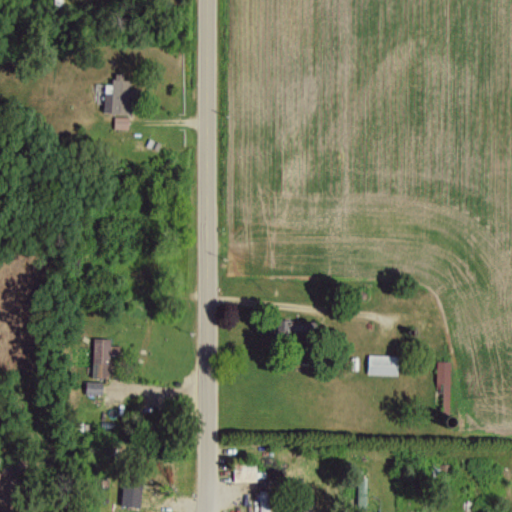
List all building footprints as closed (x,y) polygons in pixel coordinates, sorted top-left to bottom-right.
[(101,113),(125,113),(127,73),(111,73),(110,85),(102,85),(101,113)] [(127,116),(112,116),(112,128),(127,129),(127,116)] [(116,354),(117,345),(107,345),(107,338),(90,338),(89,377),(106,377),(106,353),(116,354)] [(364,373),(394,374),(395,356),(365,355),(364,373)] [(439,412),(447,412),(448,361),(435,360),(434,385),(440,385),(439,412)] [(100,394),(100,381),(83,380),(82,393),(100,394)] [(255,481),(254,460),(231,461),(232,482),(255,481)] [(139,477),(119,476),(118,506),(138,507),(139,477)] [(364,511),(363,477),(354,477),(354,511),(364,511)]
